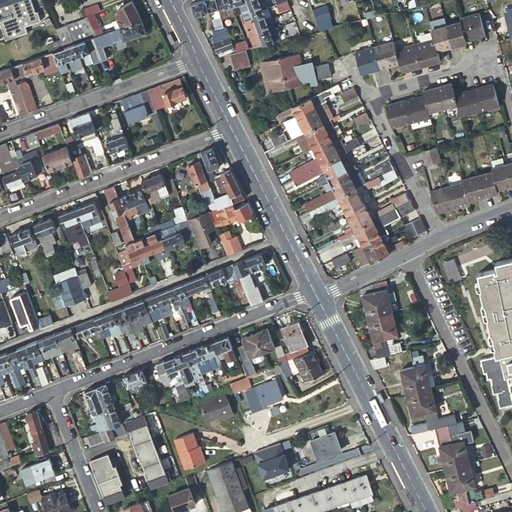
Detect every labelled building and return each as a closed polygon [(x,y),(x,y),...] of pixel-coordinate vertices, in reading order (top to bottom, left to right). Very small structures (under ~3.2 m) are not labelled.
[(21,0),(0,7),(0,21),(0,22),(7,41),(28,33),(26,27),(42,21),(39,12),(36,13),(31,0),(21,0)] [(226,30),(220,8),(220,6),(218,0),(195,0),(192,1),(195,13),(216,8),(218,15),(213,16),(216,26),(214,27),(215,34),(225,31),(226,30)] [(236,13),(232,0),(220,0),(222,6),(220,6),(220,8),(223,16),(236,13)] [(243,0),(232,0),(236,13),(247,9),(245,2),(241,3),(240,1),(243,0)] [(263,5),(261,0),(250,0),(249,0),(252,8),(263,5)] [(282,0),(281,1),(278,2),(281,9),(291,5),(289,0),(282,0)] [(315,10),(329,7),(327,0),(314,4),(315,10)] [(123,27),(141,21),(132,2),(122,7),(124,10),(116,14),(123,27)] [(270,3),(263,5),(266,12),(268,12),(270,17),(274,16),(274,14),(270,3)] [(100,12),(97,5),(84,10),(88,19),(97,37),(103,35),(93,15),(100,12)] [(252,8),(255,17),(257,22),(270,17),(268,12),(266,12),(263,5),(252,8)] [(331,17),(329,7),(315,10),(318,20),(331,17)] [(480,12),(461,17),(462,20),(467,39),(487,34),(480,12)] [(259,44),(264,43),(260,32),(257,22),(255,17),(246,20),(254,42),(258,41),(259,44)] [(257,22),(260,32),(271,28),(270,25),(273,24),(270,17),(257,22)] [(446,17),(432,21),(433,27),(448,24),(446,17)] [(318,22),(321,30),(326,29),(334,26),(332,18),(318,22)] [(80,21),(86,41),(89,39),(97,37),(88,19),(80,21)] [(462,20),(448,24),(453,45),(468,41),(467,39),(462,20)] [(75,45),(86,41),(80,21),(67,26),(74,45),(75,45)] [(271,28),(276,40),(283,38),(279,24),(271,28)] [(453,45),(448,24),(433,27),(436,38),(439,49),(453,45)] [(260,32),(264,43),(276,40),(271,28),(260,32)] [(227,37),(225,31),(215,34),(213,35),(215,41),(227,37)] [(102,47),(114,43),(112,37),(106,39),(104,34),(103,35),(97,37),(89,39),(86,41),(94,63),(95,65),(107,61),(102,47)] [(227,37),(215,41),(218,51),(234,45),(231,35),(227,37)] [(436,38),(417,44),(423,65),(442,60),(439,49),(436,38)] [(94,63),(86,41),(75,45),(79,57),(83,56),(87,66),(94,63)] [(250,47),(249,43),(247,41),(236,43),(237,46),(238,50),(243,49),(250,47)] [(395,41),(376,46),(382,67),(401,62),(398,49),(395,41)] [(423,65),(417,44),(398,49),(401,62),(403,70),(423,65)] [(79,57),(75,45),(74,45),(65,48),(64,49),(69,61),(73,71),(83,67),(79,57)] [(234,45),(218,51),(220,55),(229,52),(235,51),(234,47),(234,45)] [(382,67),(376,46),(354,52),(360,74),(382,67)] [(69,61),(64,49),(54,52),(58,65),(66,62),(69,61)] [(249,72),(243,49),(238,50),(235,51),(229,52),(235,76),(249,72)] [(58,65),(54,52),(39,58),(11,68),(16,80),(23,77),(58,65)] [(300,54),(281,59),(283,67),(302,62),(300,54)] [(347,69),(339,55),(327,58),(331,73),(347,69)] [(331,73),(327,58),(315,61),(318,76),(331,73)] [(283,67),(281,59),(263,63),(265,71),(283,67)] [(66,62),(58,65),(61,73),(69,70),(66,62)] [(302,62),(283,67),(284,70),(288,86),(306,81),(302,62)] [(283,67),(265,71),(269,90),(288,86),(284,70),(283,67)] [(16,80),(11,68),(0,71),(0,85),(9,82),(16,80)] [(23,77),(16,80),(18,86),(25,83),(23,77)] [(64,81),(70,95),(75,93),(70,79),(64,81)] [(187,97),(180,79),(149,91),(157,110),(178,102),(177,101),(187,97)] [(18,86),(16,80),(9,82),(22,117),(29,114),(26,105),(18,86)] [(438,86),(444,108),(459,104),(455,93),(452,82),(438,86)] [(26,105),(35,101),(28,85),(25,83),(18,86),(26,105)] [(339,83),(303,101),(307,109),(326,99),(327,99),(326,96),(342,88),(339,83)] [(481,110),(500,105),(494,83),(475,88),(481,110)] [(355,85),(341,92),(345,101),(359,94),(355,85)] [(425,94),(429,112),(444,108),(438,86),(424,90),(425,94)] [(462,115),(481,110),(475,88),(455,93),(459,104),(462,115)] [(130,123),(149,115),(157,112),(157,110),(149,91),(122,101),(130,123)] [(405,99),(411,121),(430,116),(429,112),(425,94),(405,99)] [(331,118),(334,116),(326,99),(307,109),(316,126),(331,118)] [(386,104),(392,125),(411,121),(405,99),(386,104)] [(29,114),(39,111),(35,101),(26,105),(29,114)] [(303,101),(294,105),(292,106),(277,113),(279,117),(286,113),(287,114),(293,110),(295,114),(298,113),(307,109),(303,101)] [(295,114),(287,119),(291,129),(295,136),(297,135),(316,126),(307,109),(298,113),(295,114)] [(98,110),(90,113),(96,132),(102,129),(96,114),(99,113),(98,110)] [(358,124),(370,118),(367,111),(354,117),(358,124)] [(159,112),(152,115),(158,129),(165,126),(159,112)] [(96,132),(90,113),(70,120),(77,138),(96,132)] [(123,148),(128,146),(116,114),(109,116),(111,121),(110,121),(116,138),(106,142),(110,153),(115,151),(123,148)] [(339,134),(331,118),(316,126),(324,142),(332,137),(339,134)] [(61,131),(59,124),(52,127),(55,134),(61,131)] [(316,126),(297,135),(299,138),(305,151),(314,147),(324,142),(316,126)] [(55,134),(52,127),(42,131),(44,138),(55,134)] [(295,136),(291,129),(285,132),(289,139),(290,139),(295,136)] [(44,138),(42,131),(35,133),(37,141),(44,138)] [(272,138),(276,146),(287,140),(289,139),(285,132),(272,138)] [(332,137),(324,142),(332,158),(361,144),(357,136),(344,143),(341,138),(345,136),(343,132),(339,134),(332,137)] [(37,141),(35,133),(26,136),(27,140),(30,149),(31,150),(39,147),(37,141)] [(71,138),(64,140),(65,143),(67,147),(67,148),(74,146),(71,138)] [(30,149),(27,140),(20,142),(23,151),(30,149)] [(96,157),(104,155),(99,140),(91,143),(96,157)] [(370,149),(366,141),(364,142),(361,144),(332,158),(341,177),(350,172),(352,171),(351,169),(356,167),(352,158),(370,149)] [(324,142),(314,147),(319,156),(294,169),(297,176),(332,158),(324,142)] [(12,160),(6,144),(0,146),(0,153),(4,164),(10,161),(12,160)] [(89,174),(79,146),(68,150),(72,160),(73,159),(79,178),(89,174)] [(438,146),(422,150),(424,157),(439,153),(438,146)] [(48,172),(72,162),(72,160),(68,150),(67,148),(67,147),(43,156),(48,172)] [(123,148),(115,151),(117,156),(120,157),(123,156),(124,153),(123,148)] [(205,173),(208,182),(216,180),(212,170),(221,167),(214,149),(213,149),(202,153),(209,171),(205,173)] [(20,152),(15,154),(17,159),(25,181),(44,174),(36,153),(22,158),(20,152)] [(209,171),(202,153),(198,154),(200,161),(205,173),(209,171)] [(439,153),(424,157),(426,165),(442,161),(439,153)] [(492,167),(506,164),(504,156),(490,160),(492,167)] [(332,158),(297,176),(301,183),(314,176),(313,175),(325,169),(326,170),(330,178),(328,179),(330,182),(332,181),(335,188),(306,203),(310,210),(323,203),(330,200),(337,196),(348,191),(341,177),(332,158)] [(7,188),(25,181),(17,159),(12,160),(10,161),(12,166),(1,170),(4,178),(3,178),(7,188)] [(348,191),(394,167),(390,159),(375,167),(378,172),(360,180),(359,178),(354,180),(350,172),(341,177),(348,191)] [(205,195),(212,212),(219,209),(218,208),(215,200),(208,182),(205,173),(200,161),(189,165),(196,184),(198,183),(201,192),(204,191),(205,195)] [(498,189),(511,185),(506,164),(492,167),(493,170),(498,189)] [(398,175),(394,167),(348,191),(356,207),(365,202),(360,191),(362,190),(361,188),(381,178),(383,183),(398,175)] [(218,208),(231,203),(246,198),(232,170),(217,178),(226,196),(215,200),(218,208)] [(498,192),(498,189),(493,170),(478,174),(484,195),(498,192)] [(161,174),(143,182),(145,188),(149,198),(150,200),(151,202),(160,199),(156,189),(166,185),(161,174)] [(478,174),(463,178),(464,181),(469,199),(484,195),(478,174)] [(470,202),(469,199),(464,181),(448,185),(453,207),(470,202)] [(166,185),(156,189),(160,199),(169,195),(166,185)] [(437,212),(453,207),(448,185),(431,190),(437,212)] [(114,186),(104,190),(109,204),(111,203),(121,231),(130,228),(126,218),(119,199),(114,186)] [(142,189),(132,193),(139,213),(140,215),(150,211),(147,201),(142,189)] [(341,199),(347,211),(356,207),(348,191),(337,196),(339,200),(341,199)] [(370,211),(365,202),(356,207),(365,223),(411,199),(407,191),(392,199),(395,204),(374,214),(372,210),(370,211)] [(139,213),(132,193),(121,198),(128,217),(139,213)] [(121,198),(119,199),(126,218),(128,217),(121,198)] [(373,239),(382,235),(389,232),(385,223),(415,207),(411,199),(365,223),(373,239)] [(94,202),(77,209),(86,234),(91,232),(89,227),(101,222),(94,202)] [(240,221),(254,213),(249,204),(235,211),(231,203),(218,208),(219,209),(212,212),(211,212),(217,227),(239,219),(240,221)] [(182,207),(175,210),(180,223),(187,220),(182,207)] [(356,207),(347,211),(353,225),(352,225),(353,229),(365,223),(356,207)] [(90,243),(86,234),(77,209),(60,215),(71,244),(80,241),(82,246),(90,243)] [(426,228),(420,217),(412,221),(418,231),(426,228)] [(53,218),(34,225),(45,253),(55,249),(48,233),(57,229),(53,218)] [(166,229),(176,226),(174,220),(159,226),(161,231),(166,229)] [(189,220),(182,223),(185,230),(189,239),(196,236),(189,220)] [(412,221),(406,224),(411,235),(418,231),(412,221)] [(103,227),(101,222),(89,227),(91,232),(103,227)] [(373,239),(365,223),(353,229),(355,232),(357,231),(358,234),(363,244),(373,239)] [(161,231),(159,226),(152,228),(149,232),(150,235),(155,233),(161,231)] [(38,248),(30,228),(11,236),(19,255),(38,248)] [(121,231),(126,244),(135,241),(133,236),(130,228),(121,231)] [(168,248),(168,249),(185,242),(185,241),(181,231),(169,236),(166,229),(161,231),(164,238),(168,248)] [(164,238),(161,231),(155,233),(158,240),(164,238)] [(0,254),(12,250),(6,233),(0,235),(0,254)] [(117,233),(111,235),(116,248),(122,245),(117,233)] [(133,236),(135,241),(142,238),(146,237),(145,234),(141,233),(133,236)] [(158,240),(155,233),(150,235),(148,236),(151,243),(154,253),(168,248),(164,238),(158,240)] [(456,256),(459,264),(500,250),(494,233),(447,249),(450,258),(456,256)] [(212,235),(204,238),(209,252),(217,248),(212,235)] [(373,239),(382,257),(407,244),(406,241),(391,248),(388,243),(386,244),(382,235),(373,239)] [(142,238),(135,241),(141,258),(154,253),(151,243),(145,245),(142,238)] [(198,241),(203,254),(209,252),(204,238),(198,241)] [(345,253),(355,271),(382,257),(373,239),(363,244),(345,253)] [(127,263),(123,265),(124,270),(129,283),(136,280),(131,268),(135,266),(133,261),(141,258),(135,241),(126,244),(128,250),(123,251),(127,263)] [(227,256),(242,250),(239,243),(231,247),(229,241),(223,243),(227,256)] [(126,244),(116,248),(123,265),(127,263),(123,251),(128,250),(126,244)] [(55,249),(45,253),(47,257),(56,253),(55,249)] [(263,255),(262,253),(235,264),(241,279),(241,281),(248,299),(256,296),(249,279),(250,279),(247,272),(266,265),(266,263),(269,261),(266,254),(263,255)] [(97,276),(102,274),(94,254),(91,255),(93,260),(91,261),(97,276)] [(338,256),(324,263),(328,271),(342,264),(338,256)] [(511,257),(497,261),(499,270),(496,271),(495,268),(479,272),(499,355),(481,359),(484,374),(487,373),(489,380),(491,380),(495,395),(497,394),(501,409),(511,406),(511,398),(507,376),(511,374),(511,257)] [(135,266),(143,264),(141,258),(133,261),(135,266)] [(165,280),(170,278),(163,259),(158,262),(160,268),(165,280)] [(241,279),(235,264),(205,276),(209,287),(228,279),(230,285),(235,283),(241,281),(241,279)] [(77,272),(75,267),(53,275),(57,284),(78,276),(77,272)] [(160,268),(153,271),(157,283),(165,280),(160,268)] [(129,283),(124,270),(115,274),(120,288),(130,285),(129,283)] [(78,276),(83,288),(92,285),(87,272),(78,276)] [(59,290),(65,307),(87,299),(83,288),(78,276),(57,284),(59,290)] [(209,287),(205,276),(192,281),(182,285),(186,295),(209,287)] [(386,279),(373,283),(375,290),(376,290),(379,301),(376,301),(379,312),(392,309),(390,300),(388,291),(387,287),(388,286),(386,279)] [(249,300),(248,299),(241,281),(235,283),(242,301),(242,303),(249,300)] [(373,283),(360,289),(361,294),(363,293),(368,315),(372,314),(379,312),(376,301),(379,301),(376,290),(375,290),(373,283)] [(112,301),(133,293),(130,285),(120,288),(108,293),(112,301)] [(182,285),(173,288),(177,299),(181,309),(186,307),(184,302),(188,300),(186,295),(182,285)] [(177,299),(173,288),(163,292),(168,302),(169,307),(172,313),(172,314),(175,321),(181,318),(180,318),(182,317),(185,325),(187,324),(187,323),(184,317),(181,309),(177,299)] [(58,310),(65,307),(59,290),(51,293),(58,310)] [(395,290),(388,291),(390,300),(397,298),(395,290)] [(163,292),(154,296),(161,315),(162,317),(172,313),(169,307),(168,302),(163,292)] [(27,293),(4,301),(9,316),(32,307),(27,293)] [(213,314),(219,311),(212,295),(209,296),(206,297),(213,314)] [(161,315),(154,296),(144,299),(151,318),(152,321),(162,317),(161,315)] [(151,318),(144,299),(134,303),(141,322),(142,325),(152,321),(151,318)] [(9,316),(4,301),(0,302),(0,326),(4,325),(5,326),(12,324),(9,316)] [(141,322),(134,303),(124,307),(134,332),(144,328),(142,325),(141,322)] [(134,332),(124,307),(114,311),(122,332),(128,330),(129,334),(134,332)] [(392,309),(379,312),(379,313),(382,325),(384,324),(387,335),(386,336),(391,353),(408,349),(406,339),(396,342),(394,334),(398,333),(392,309)] [(122,332),(114,311),(104,315),(111,333),(112,336),(122,332)] [(372,314),(368,315),(374,339),(379,337),(380,345),(373,347),(376,357),(384,355),(391,353),(386,336),(387,335),(384,324),(382,325),(379,313),(379,312),(372,314)] [(111,333),(104,315),(95,319),(100,333),(102,336),(111,333)] [(41,328),(53,324),(50,316),(38,321),(41,328)] [(100,333),(95,319),(77,325),(71,328),(75,339),(93,332),(95,335),(100,333)] [(297,357),(309,352),(307,346),(308,345),(299,322),(283,328),(292,351),(293,351),(296,357),(297,357)] [(165,324),(158,327),(163,340),(170,337),(165,324)] [(17,338),(24,335),(21,327),(14,330),(17,338)] [(75,339),(71,328),(55,334),(62,353),(78,346),(75,339)] [(268,328),(256,333),(263,351),(275,347),(268,328)] [(252,364),(253,361),(256,363),(264,360),(265,356),(263,351),(256,333),(243,337),(246,344),(237,348),(248,376),(257,372),(254,365),(252,364)] [(62,353),(55,334),(44,338),(52,357),(62,353)] [(228,335),(214,341),(218,352),(224,349),(228,360),(237,357),(228,335)] [(52,357),(44,338),(37,341),(44,360),(52,357)] [(44,360),(37,341),(26,345),(31,356),(34,364),(44,360)] [(204,344),(212,366),(216,365),(221,376),(227,374),(218,352),(214,341),(204,344)] [(204,344),(194,348),(203,370),(212,366),(204,344)] [(286,354),(282,344),(275,347),(282,363),(289,360),(286,354)] [(30,367),(31,371),(36,369),(34,364),(31,356),(26,345),(17,349),(24,368),(25,369),(30,367)] [(422,361),(419,346),(411,348),(415,365),(425,362),(429,378),(434,377),(429,359),(422,361)] [(185,352),(193,374),(198,372),(203,370),(194,348),(185,352)] [(24,368),(17,349),(7,353),(20,386),(25,383),(20,370),(24,368)] [(80,372),(87,369),(80,351),(73,353),(80,372)] [(286,354),(289,360),(290,360),(296,357),(293,351),(292,351),(286,354)] [(324,372),(313,351),(309,352),(297,357),(301,365),(302,368),(300,369),(306,381),(324,372)] [(185,352),(176,355),(184,377),(185,381),(195,378),(193,374),(185,352)] [(20,386),(7,353),(0,355),(0,361),(5,374),(10,372),(11,376),(16,387),(20,386)] [(176,355),(158,362),(165,379),(172,377),(175,383),(177,382),(185,400),(191,397),(185,381),(184,377),(176,355)] [(371,358),(373,365),(374,366),(386,363),(384,355),(376,357),(371,358)] [(294,368),(301,365),(297,357),(296,357),(290,360),(294,368)] [(435,384),(434,377),(429,378),(425,362),(415,365),(417,376),(414,377),(417,389),(431,385),(435,384)] [(403,392),(407,391),(417,389),(414,377),(417,376),(415,365),(413,365),(402,368),(404,380),(407,389),(404,389),(402,390),(403,392)] [(42,386),(48,384),(42,367),(36,369),(38,375),(42,386)] [(124,375),(128,386),(132,385),(147,379),(143,368),(124,375)] [(230,372),(232,378),(244,374),(241,368),(230,372)] [(198,372),(206,392),(210,390),(208,384),(203,370),(198,372)] [(263,373),(262,370),(257,372),(248,376),(231,382),(236,392),(250,386),(247,379),(247,377),(250,376),(250,378),(263,373)] [(147,379),(132,385),(134,390),(149,384),(147,379)] [(269,403),(285,397),(278,379),(275,380),(248,391),(255,410),(269,405),(269,403)] [(119,388),(125,386),(123,380),(117,382),(119,388)] [(107,381),(97,385),(101,395),(111,391),(107,381)] [(101,395),(97,385),(86,390),(101,430),(104,439),(105,440),(127,432),(123,423),(112,427),(107,416),(106,413),(107,413),(105,405),(101,395)] [(437,409),(431,385),(417,389),(420,400),(423,400),(426,411),(437,409)] [(417,389),(407,391),(409,398),(410,403),(413,414),(425,412),(426,411),(423,400),(420,400),(417,389)] [(111,391),(101,395),(105,405),(115,401),(114,399),(111,391)] [(235,413),(226,392),(201,402),(209,421),(226,414),(227,416),(235,413)] [(290,409),(285,397),(269,403),(269,405),(273,416),(290,409)] [(115,401),(105,405),(107,413),(106,413),(107,416),(119,411),(115,401)] [(39,454),(51,450),(39,408),(29,412),(37,440),(34,441),(39,454)] [(448,425),(457,422),(454,414),(439,417),(437,409),(426,411),(425,412),(427,422),(429,429),(436,427),(448,425)] [(112,427),(123,423),(119,411),(107,416),(112,427)] [(145,471),(151,488),(171,481),(168,472),(166,473),(157,446),(159,445),(152,427),(150,428),(145,415),(127,421),(130,430),(131,429),(133,434),(132,435),(141,461),(143,461),(146,470),(145,471)] [(0,422),(0,431),(6,449),(13,446),(4,421),(0,422)] [(456,464),(470,461),(470,459),(466,443),(475,441),(472,429),(466,431),(464,421),(457,422),(448,425),(449,428),(452,439),(453,439),(456,450),(453,450),(456,464)] [(411,426),(413,433),(429,429),(427,422),(411,426)] [(309,432),(313,442),(333,435),(329,425),(309,432)] [(444,459),(446,466),(456,464),(453,450),(456,450),(453,439),(452,439),(449,428),(448,425),(436,427),(437,431),(442,451),(444,459)] [(104,439),(101,430),(89,435),(92,443),(104,439)] [(0,469),(13,465),(10,459),(6,449),(0,431),(0,469)] [(198,452),(196,447),(191,434),(173,440),(184,469),(204,462),(200,451),(198,452)] [(343,452),(336,434),(333,435),(313,442),(319,460),(343,452)] [(491,455),(489,444),(481,445),(483,456),(491,455)] [(108,505),(127,498),(121,484),(123,483),(117,466),(114,467),(109,453),(91,460),(96,474),(97,474),(104,490),(103,491),(108,505)] [(13,465),(17,463),(23,461),(21,455),(10,459),(13,465)] [(56,472),(51,458),(23,469),(28,482),(56,472)] [(240,511),(250,509),(233,461),(207,470),(221,511),(240,511)] [(471,465),(470,461),(456,464),(458,473),(461,473),(464,488),(467,487),(470,502),(476,500),(480,499),(484,498),(484,497),(482,490),(481,486),(475,488),(474,485),(476,485),(471,465)] [(455,506),(461,504),(462,504),(470,502),(467,487),(464,488),(461,473),(458,473),(456,464),(446,466),(452,491),(458,489),(460,497),(454,498),(455,506)] [(18,475),(15,468),(3,473),(6,480),(18,475)] [(367,473),(344,482),(350,498),(350,499),(371,492),(372,491),(368,481),(370,480),(367,473)] [(187,478),(190,485),(197,482),(194,475),(187,478)] [(350,498),(344,482),(321,490),(327,507),(350,498)] [(493,487),(482,490),(484,497),(495,494),(493,487)] [(196,504),(190,488),(171,495),(176,511),(196,504)] [(40,489),(28,494),(31,502),(43,497),(40,489)] [(64,490),(43,497),(44,501),(48,511),(69,511),(70,511),(75,509),(73,503),(71,504),(69,499),(67,493),(65,493),(64,490)] [(321,490),(298,498),(302,511),(312,511),(327,507),(321,490)] [(350,499),(353,508),(374,500),(371,492),(350,499)] [(302,511),(298,498),(274,506),(275,511),(302,511)] [(153,511),(149,500),(141,503),(144,511),(153,511)] [(470,502),(462,504),(464,511),(478,507),(476,500),(470,502)] [(144,511),(141,503),(124,509),(124,511),(144,511)]
